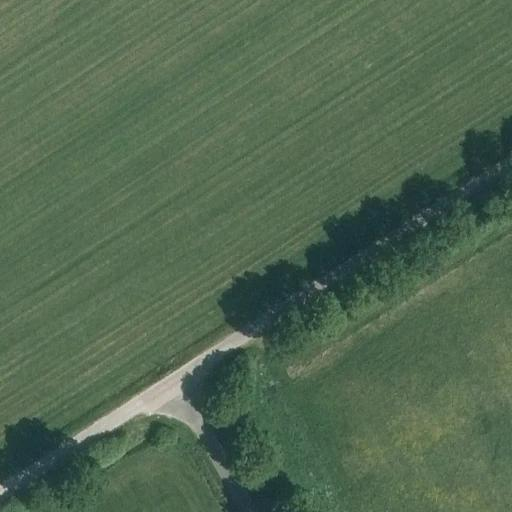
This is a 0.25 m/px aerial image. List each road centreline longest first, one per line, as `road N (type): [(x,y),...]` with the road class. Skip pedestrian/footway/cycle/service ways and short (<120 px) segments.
road 1 (unclassified): [(175,382),(511,164)]
road 2 (unclassified): [(0,496),(175,382)]
road 3 (unclassified): [(248,511),(175,382)]
